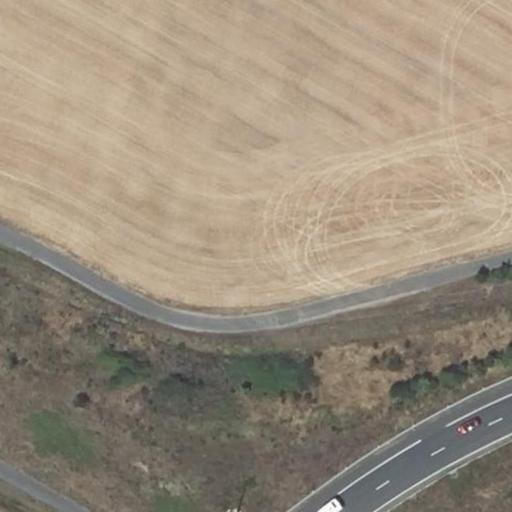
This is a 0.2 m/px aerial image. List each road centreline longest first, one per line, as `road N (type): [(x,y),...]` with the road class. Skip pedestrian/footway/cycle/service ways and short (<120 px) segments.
road 1 (unclassified): [(511,255),(236,325),(172,318),(0,232)]
road 2 (motorway): [(511,414),(343,511)]
